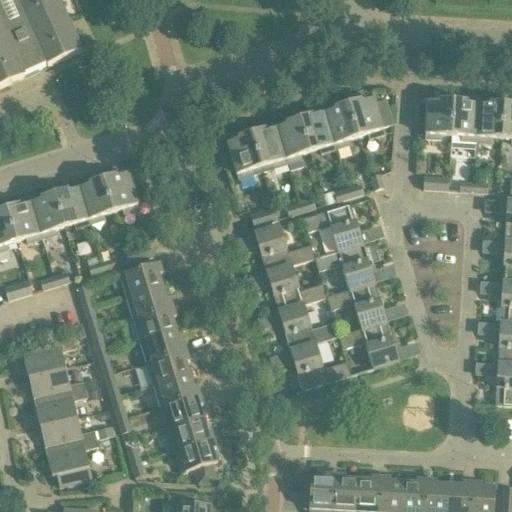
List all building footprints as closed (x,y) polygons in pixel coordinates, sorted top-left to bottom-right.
[(0,0),(0,91),(25,80),(24,79),(47,68),(48,70),(86,52),(78,33),(73,35),(57,0),(0,0)] [(361,103),(348,107),(358,141),(368,138),(369,142),(385,138),(383,132),(394,128),(386,103),(375,107),(374,102),(362,105),(361,103)] [(451,139),(453,104),(440,103),(440,105),(427,104),(425,142),(441,143),(441,138),(451,139)] [(467,104),(453,104),(451,139),(461,139),(461,144),(476,145),(478,107),(467,107),(467,104)] [(490,108),(478,107),(476,145),(492,146),(492,141),(502,142),(504,106),(490,106),(490,108)] [(511,106),(504,106),(502,142),(511,142),(511,147),(511,146),(511,106)] [(336,113),(325,117),(336,152),(350,148),(349,143),(358,141),(348,107),(335,111),(336,113)] [(336,152),(325,117),(314,120),(313,118),(300,122),(310,155),(319,152),(321,157),(336,152)] [(287,128),(276,131),(287,167),(302,163),(301,158),(310,155),(300,122),(287,126),(287,128)] [(265,132),(251,136),(263,175),(287,167),(276,131),(265,135),(265,132)] [(263,175),(251,136),(238,140),(239,143),(227,146),(238,182),(263,175)] [(103,182),(113,216),(122,213),(124,217),(139,213),(128,176),(116,180),(116,178),(103,182)] [(374,194),(383,191),(379,178),(370,180),(374,194)] [(449,182),(424,180),(423,193),(448,194),(449,182)] [(90,188),(79,192),(90,228),(105,223),(103,219),(113,216),(103,182),(90,186),(90,188)] [(473,196),(474,187),(460,186),(460,195),(473,196)] [(488,187),(474,187),(473,196),(487,197),(488,187)] [(348,192),(350,201),(364,197),(361,188),(348,192)] [(67,193),(54,197),(65,230),(74,228),(75,232),(90,228),(79,192),(68,195),(67,193)] [(350,201),(348,192),(334,196),(337,205),(350,201)] [(65,230),(54,197),(41,201),(42,203),(31,206),(42,242),(57,238),(55,233),(65,230)] [(299,207),(302,216),(315,212),(313,203),(299,207)] [(19,207),(6,211),(16,245),(26,242),(27,247),(42,242),(31,206),(20,210),(19,207)] [(302,216),(299,207),(286,211),(289,220),(302,216)] [(337,255),(363,247),(351,208),(302,222),(307,236),(329,230),(337,255)] [(16,245),(6,211),(0,213),(0,255),(8,253),(7,248),(16,245)] [(274,211),(250,218),(254,231),(278,223),(274,211)] [(315,263),(314,261),(311,249),(288,256),(280,229),(254,237),(266,277),(292,269),(315,263)] [(484,243),(484,254),(499,254),(499,243),(484,243)] [(511,245),(504,245),(502,286),(511,286),(511,245)] [(337,255),(314,261),(315,263),(318,275),(341,269),(349,294),(375,286),(363,247),(337,255)] [(129,267),(152,260),(149,248),(125,255),(129,267)] [(115,262),(102,266),(104,275),(118,271),(115,262)] [(104,275),(102,266),(88,270),(91,279),(104,275)] [(127,301),(163,290),(159,277),(163,276),(159,266),(120,278),(127,301)] [(300,294),(292,269),(266,277),(278,316),(304,308),(327,302),(326,300),(323,288),(300,294)] [(54,281),(56,289),(70,285),(67,276),(54,281)] [(56,289),(54,281),(40,285),(43,294),(56,289)] [(481,282),(481,295),(501,296),(502,283),(481,282)] [(4,292),(9,304),(32,297),(28,285),(4,292)] [(349,294),(326,300),(327,302),(330,314),(353,307),(361,333),(387,325),(375,286),(349,294)] [(511,286),(502,286),(500,326),(511,327),(511,286)] [(93,312),(90,302),(86,289),(77,291),(84,314),(93,312)] [(167,303),(163,290),(127,301),(134,323),(173,311),(170,302),(167,303)] [(312,333),(304,308),(278,316),(290,355),(316,347),(331,343),(339,341),(338,339),(335,327),(312,333)] [(173,311),(134,323),(141,345),(176,334),(172,321),(176,320),(173,311)] [(100,333),(93,312),(84,314),(91,336),(100,333)] [(264,332),(279,325),(273,314),(259,321),(264,332)] [(361,333),(338,339),(339,341),(342,350),(343,353),(365,346),(373,373),(399,365),(387,325),(361,333)] [(479,336),(499,336),(499,325),(479,325),(479,336)] [(511,327),(500,326),(497,368),(511,368),(511,327)] [(79,342),(86,340),(83,330),(72,333),(74,339),(79,342)] [(100,333),(91,336),(97,358),(106,355),(100,333)] [(180,346),(176,334),(141,345),(148,367),(186,354),(184,345),(180,346)] [(337,352),(342,350),(339,341),(331,343),(333,350),(337,352)] [(28,381),(66,372),(62,356),(76,353),(73,344),(22,356),(28,381)] [(324,372),(316,347),(290,355),(302,394),(351,380),(347,366),(324,372)] [(186,354),(148,367),(154,389),(190,378),(186,365),(189,364),(186,354)] [(272,358),(276,371),(291,367),(287,354),(272,358)] [(106,355),(97,358),(104,380),(113,377),(106,355)] [(476,377),(497,378),(497,365),(477,364),(476,377)] [(511,368),(497,368),(495,409),(511,409),(511,368)] [(66,372),(28,381),(34,406),(85,394),(83,386),(70,389),(66,372)] [(113,377),(104,380),(111,402),(120,399),(113,377)] [(190,378),(154,389),(161,411),(200,398),(197,389),(194,391),(190,378)] [(86,395),(99,392),(97,382),(84,385),(86,395)] [(91,404),(102,401),(100,392),(88,395),(91,404)] [(85,394),(34,406),(40,430),(77,421),(74,405),(87,402),(85,394)] [(203,407),(200,398),(161,411),(168,432),(203,421),(199,409),(203,407)] [(127,421),(120,399),(111,402),(118,424),(127,421)] [(81,438),(77,421),(40,430),(46,455),(97,443),(96,438),(95,435),(81,438)] [(131,434),(127,421),(118,424),(122,437),(131,434)] [(203,421),(168,432),(174,454),(213,442),(211,433),(207,434),(203,421)] [(105,435),(96,438),(97,443),(98,447),(99,447),(108,444),(117,442),(114,432),(105,435)] [(213,442),(174,454),(181,477),(194,473),(199,488),(218,489),(213,472),(218,471),(213,452),(216,451),(213,442)] [(97,443),(46,455),(52,480),(57,479),(60,491),(92,483),(85,454),(99,451),(98,447),(97,443)] [(131,467),(140,465),(136,451),(127,454),(131,467)] [(144,478),(140,465),(131,467),(135,481),(144,478)] [(333,511),(335,478),(326,477),(325,481),(311,480),(309,511),(333,511)] [(344,478),(335,478),(333,511),(355,511),(358,483),(344,482),(344,478)] [(371,483),(358,483),(355,511),(378,511),(381,480),(371,480),(371,483)] [(390,481),(381,480),(378,511),(401,511),(403,485),(390,484),(390,481)] [(403,485),(401,511),(424,511),(426,483),(417,482),(417,486),(403,485)] [(435,483),(426,483),(424,511),(447,511),(449,488),(435,487),(435,483)] [(449,488),(447,511),(470,511),(472,485),(462,485),(462,488),(449,488)] [(481,486),(472,485),(470,511),(493,511),(495,490),(481,490),(481,486)] [(511,511),(511,491),(503,491),(501,511),(511,511)] [(210,511),(211,504),(196,503),(196,497),(164,496),(164,508),(174,508),(173,511),(210,511)]
